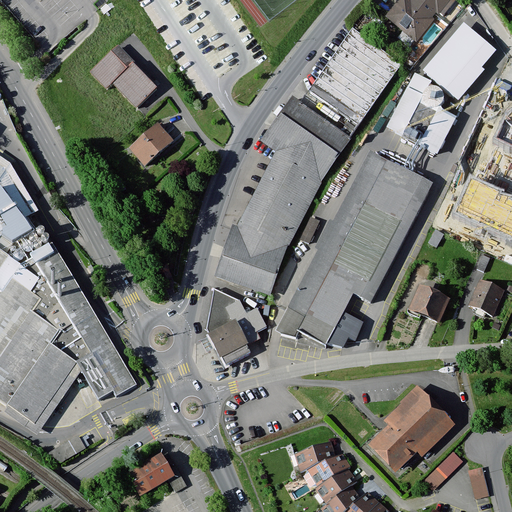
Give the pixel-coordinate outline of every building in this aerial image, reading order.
[(400,0),(385,19),(416,43),(449,0),(400,0)] [(496,51),(463,25),(423,73),(435,83),(458,101),(484,72),(480,69),(496,51)] [(350,141),(402,65),(352,30),(309,93),(300,106),(350,141)] [(138,108),(156,90),(117,50),(98,68),(138,108)] [(458,101),(435,83),(417,74),(388,130),(436,156),(462,106),(458,101)] [(217,277),(270,295),(286,248),(322,178),(350,141),(300,106),(292,100),(263,142),(278,153),(239,231),(232,229),(217,277)] [(511,110),(506,115),(493,144),(511,151),(511,110)] [(146,167),(172,144),(158,128),(132,150),(146,167)] [(0,400),(38,424),(76,364),(99,400),(113,393),(118,398),(137,386),(0,152),(0,400)] [(434,186),(375,155),(288,315),(284,337),(338,351),(343,338),(352,342),(361,325),(343,315),(352,297),(371,304),(434,186)] [(511,194),(470,176),(452,216),(511,242),(511,194)] [(429,243),(436,247),(443,234),(436,231),(429,243)] [(484,273),(490,258),(483,256),(477,270),(484,273)] [(167,265),(156,269),(161,282),(166,280),(172,278),(167,265)] [(503,291),(482,282),(470,307),(492,317),(503,291)] [(447,298),(422,287),(411,311),(437,322),(447,298)] [(210,338),(226,367),(250,354),(246,345),(259,338),(256,333),(265,328),(257,312),(247,318),(239,304),(227,310),(234,325),(210,338)] [(415,386),(361,441),(395,473),(414,453),(418,458),(453,422),(415,386)] [(57,461),(88,447),(82,435),(51,448),(57,461)] [(335,454),(329,440),(294,453),(300,469),(306,469),(335,454)] [(335,454),(306,469),(315,487),(351,465),(342,451),(335,454)] [(451,451),(426,475),(435,485),(461,460),(451,451)] [(140,496),(168,480),(174,490),(176,493),(186,487),(167,454),(129,477),(140,496)] [(362,481),(351,465),(315,487),(312,489),(325,509),(362,481)] [(480,467),(466,470),(471,495),(485,492),(480,467)] [(349,511),(372,492),(362,481),(325,509),(326,511),(349,511)] [(370,511),(381,502),(372,492),(349,511),(370,511)] [(388,511),(391,508),(381,502),(370,511),(388,511)]
